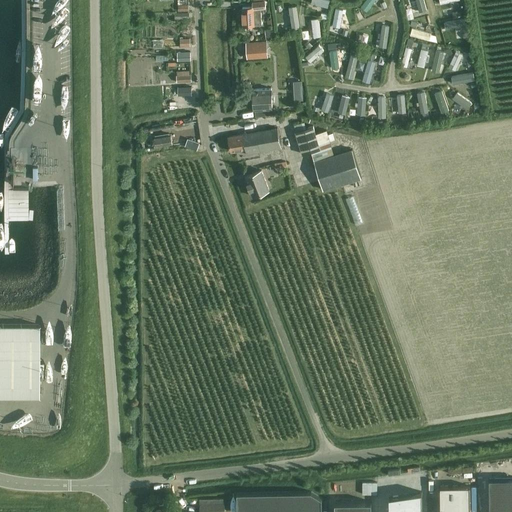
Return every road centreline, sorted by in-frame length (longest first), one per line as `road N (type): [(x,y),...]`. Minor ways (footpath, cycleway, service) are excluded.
road 1 (unclassified): [(115,485),(94,0)]
road 2 (unclassified): [(329,457),(211,154),(197,0)]
road 3 (unclassified): [(115,485),(329,457)]
road 4 (unclassified): [(329,457),(511,432)]
